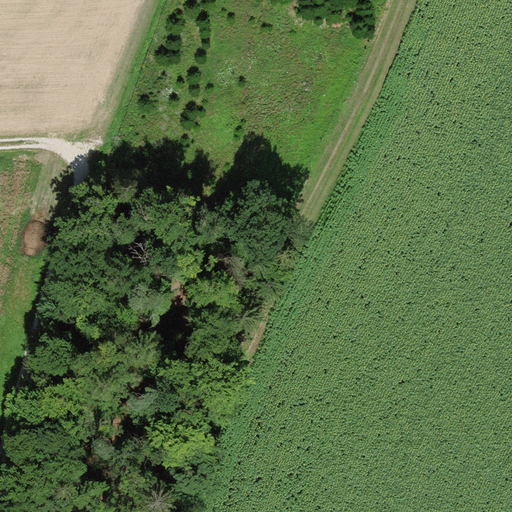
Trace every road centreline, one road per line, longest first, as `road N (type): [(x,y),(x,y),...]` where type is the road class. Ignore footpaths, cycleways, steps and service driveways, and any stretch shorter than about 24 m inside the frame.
road 1 (track): [(230,341),(245,297),(375,66),(401,0)]
road 2 (track): [(0,464),(85,147)]
road 3 (track): [(0,141),(85,147),(151,0)]
road 4 (track): [(170,511),(230,341)]
